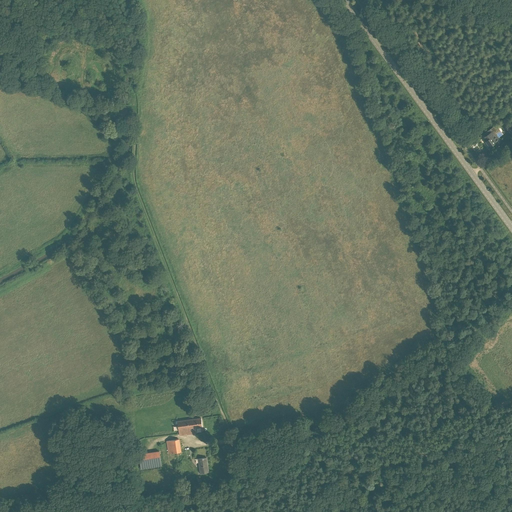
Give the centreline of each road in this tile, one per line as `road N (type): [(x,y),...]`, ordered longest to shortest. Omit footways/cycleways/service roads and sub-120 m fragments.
road 1 (track): [(233,438),(134,177),(137,114),(92,104)]
road 2 (secondary): [(511,228),(345,0)]
road 3 (track): [(233,438),(348,408),(431,342)]
road 4 (track): [(0,501),(133,456)]
road 5 (track): [(301,511),(331,479),(408,459)]
road 6 (track): [(408,459),(440,448),(479,414),(511,400)]
